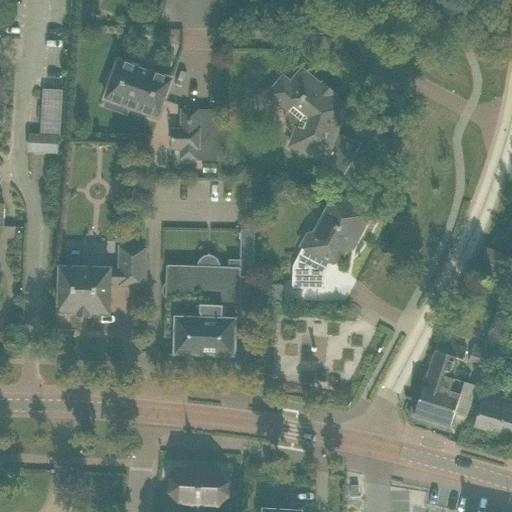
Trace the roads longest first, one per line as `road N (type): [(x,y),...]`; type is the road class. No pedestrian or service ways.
road 1 (unclassified): [(364,446),(496,171),(511,107)]
road 2 (unknown): [(507,131),(370,62),(249,24),(213,0)]
road 3 (tertiary): [(364,446),(147,410)]
road 4 (tertiary): [(511,486),(364,446)]
road 5 (tertiary): [(147,410),(0,406)]
